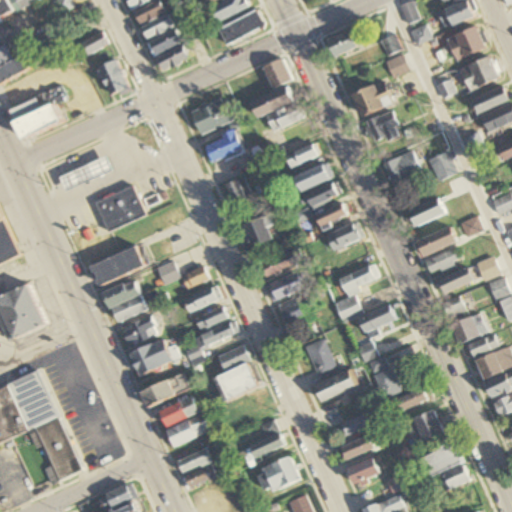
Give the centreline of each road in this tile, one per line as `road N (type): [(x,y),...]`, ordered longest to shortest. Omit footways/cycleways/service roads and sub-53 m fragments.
road 1 (residential): [(344,511),(106,0)]
road 2 (residential): [(511,506),(295,33)]
road 3 (primary): [(168,511),(0,144)]
road 4 (residential): [(9,164),(295,33)]
road 5 (residential): [(144,459),(34,511)]
